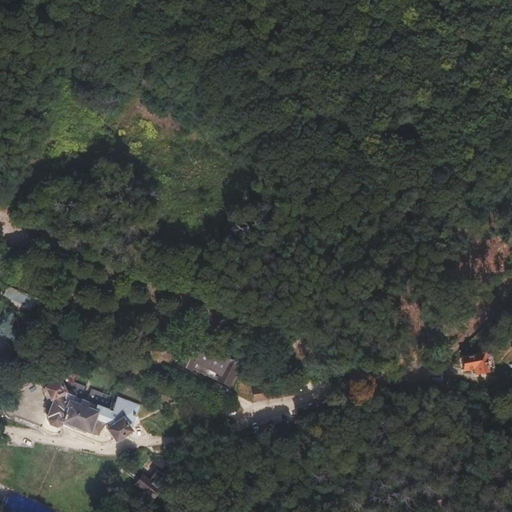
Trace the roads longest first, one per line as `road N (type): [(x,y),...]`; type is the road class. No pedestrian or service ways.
road 1 (residential): [(0,274),(116,324),(227,353),(361,373)]
road 2 (residential): [(361,373),(351,385),(204,434),(112,447),(0,432)]
road 3 (track): [(253,327),(307,346),(436,370)]
